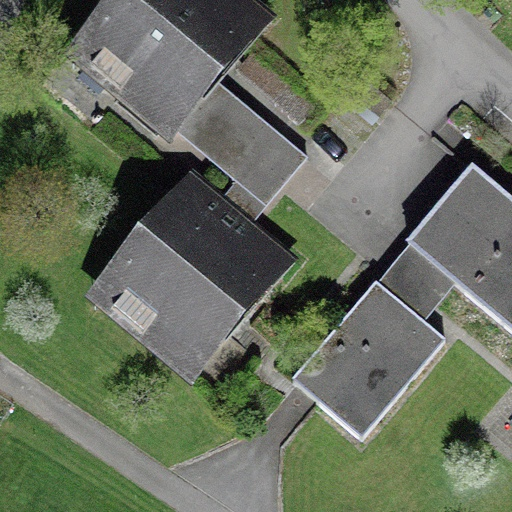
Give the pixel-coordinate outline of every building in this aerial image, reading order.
[(248,198),(295,141),(202,65),(252,5),(246,0),(88,0),(55,40),(248,198)] [(261,38),(227,76),(290,132),(324,94),(261,38)] [(511,201),(475,170),(409,247),(438,272),(511,334),(511,201)] [(278,263),(193,192),(103,299),(188,370),(278,263)] [(438,272),(409,247),(377,285),(406,309),(438,272)] [(377,285),(292,384),(360,441),(444,342),(406,309),(377,285)]
